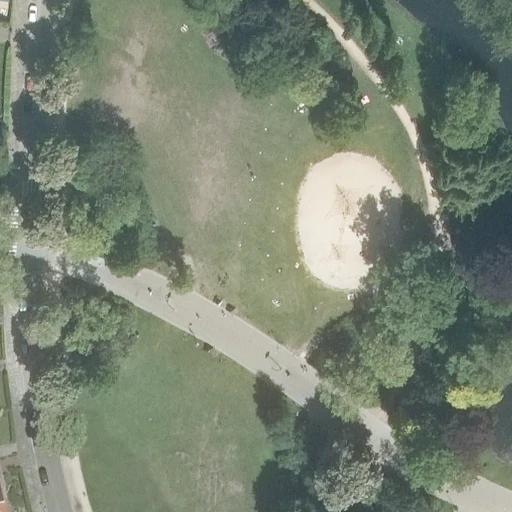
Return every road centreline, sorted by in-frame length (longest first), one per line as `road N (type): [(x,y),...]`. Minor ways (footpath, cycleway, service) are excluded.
road 1 (residential): [(60,511),(32,358),(30,241)]
road 2 (residential): [(30,241),(44,0)]
